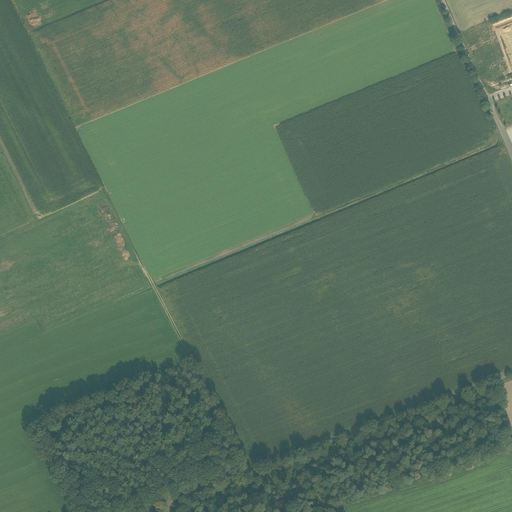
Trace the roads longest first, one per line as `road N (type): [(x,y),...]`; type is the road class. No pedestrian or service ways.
road 1 (unclassified): [(511,372),(140,511)]
road 2 (unclassified): [(511,156),(442,0)]
